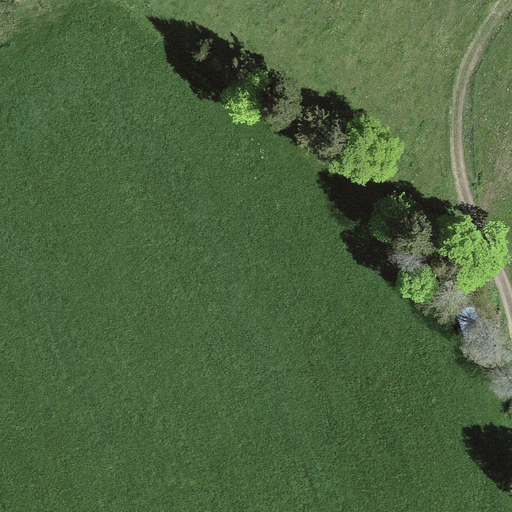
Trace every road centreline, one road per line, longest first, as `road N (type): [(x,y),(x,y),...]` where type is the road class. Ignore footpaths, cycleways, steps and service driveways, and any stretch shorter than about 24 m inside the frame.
road 1 (track): [(469,215),(340,170),(123,0)]
road 2 (track): [(511,314),(469,215),(455,123),(469,59),(506,0)]
